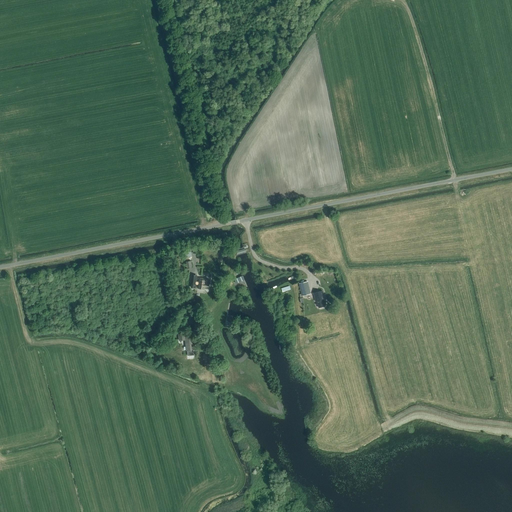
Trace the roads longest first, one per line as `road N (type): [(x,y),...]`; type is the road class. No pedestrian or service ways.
road 1 (unclassified): [(0,267),(511,169)]
road 2 (track): [(455,180),(404,0)]
